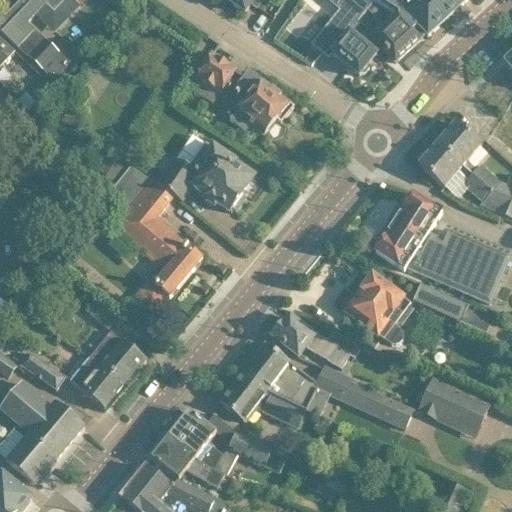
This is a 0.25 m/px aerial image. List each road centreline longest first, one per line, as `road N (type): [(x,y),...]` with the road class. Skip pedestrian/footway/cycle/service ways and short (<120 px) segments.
road 1 (tertiary): [(385,138),(69,511)]
road 2 (residential): [(385,138),(174,0)]
road 3 (tertiary): [(511,2),(443,65),(385,138)]
